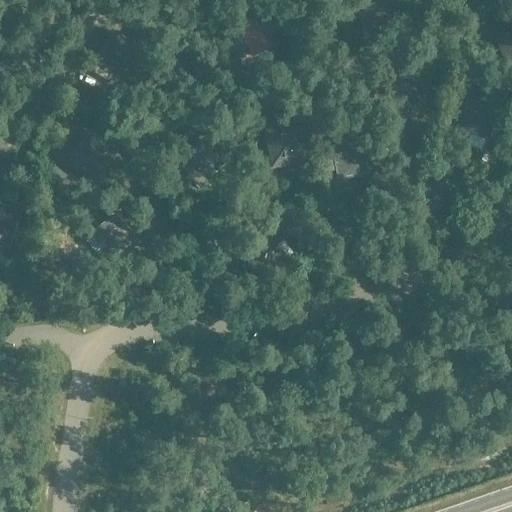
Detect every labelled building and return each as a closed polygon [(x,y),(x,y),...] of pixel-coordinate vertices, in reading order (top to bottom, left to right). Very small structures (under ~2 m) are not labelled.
[(0,0),(0,38),(2,40),(20,17),(12,10),(19,0),(0,0)] [(394,0),(370,0),(359,4),(366,24),(360,26),(363,36),(391,25),(387,16),(399,11),(394,0)] [(265,16),(254,21),(233,33),(237,41),(233,44),(243,62),(276,44),(266,27),(270,25),(265,16)] [(511,33),(495,42),(506,71),(511,68),(511,33)] [(107,80),(115,86),(138,51),(112,34),(89,69),(106,81),(107,80)] [(422,83),(437,80),(435,68),(420,70),(422,83)] [(424,102),(418,73),(389,79),(394,108),(424,102)] [(487,142),(498,112),(478,104),(481,95),(469,91),(452,142),(463,147),(467,135),(487,142)] [(0,156),(8,160),(21,132),(0,122),(0,156)] [(305,162),(299,128),(281,131),(280,123),(264,126),(272,168),(305,162)] [(74,143),(81,132),(71,126),(64,137),(74,143)] [(61,157),(101,181),(118,151),(85,131),(76,147),(69,142),(61,157)] [(207,140),(182,164),(177,169),(199,191),(229,162),(207,140)] [(337,181),(366,174),(364,164),(360,144),(353,145),(323,150),(328,170),(334,169),(337,181)] [(443,208),(433,167),(398,175),(408,216),(443,208)] [(0,207),(0,248),(7,251),(21,208),(12,205),(10,211),(0,207)] [(116,216),(110,220),(84,242),(97,258),(91,263),(98,271),(135,240),(116,216)] [(285,247),(271,231),(245,253),(258,269),(253,274),(259,282),(282,263),(275,255),(285,247)]
